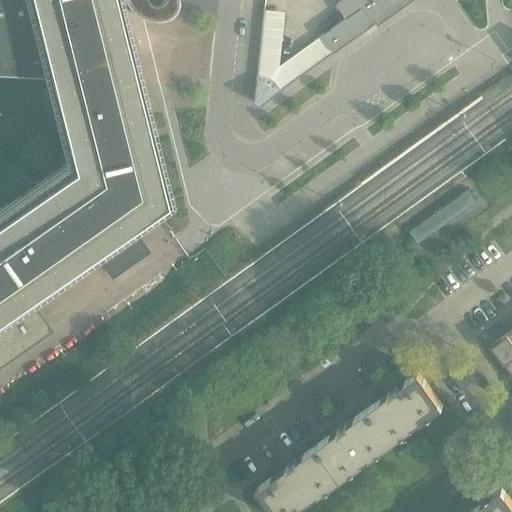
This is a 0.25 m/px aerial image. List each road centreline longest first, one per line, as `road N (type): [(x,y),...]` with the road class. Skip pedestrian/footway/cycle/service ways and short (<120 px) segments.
road 1 (unclassified): [(229,0),(215,130),(239,160),(255,159),(432,33)]
road 2 (residential): [(177,511),(177,494),(216,465),(402,329),(428,328)]
road 3 (residential): [(428,328),(511,444)]
